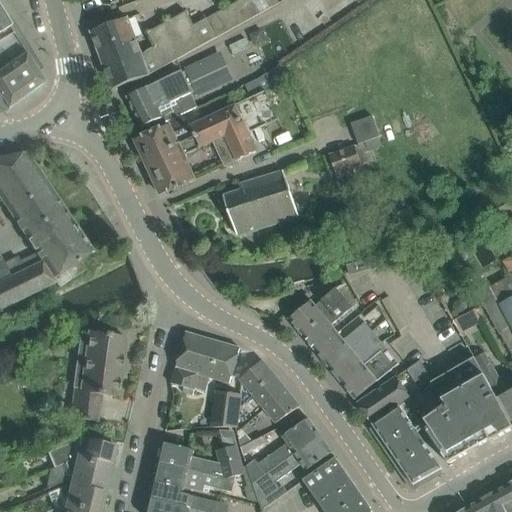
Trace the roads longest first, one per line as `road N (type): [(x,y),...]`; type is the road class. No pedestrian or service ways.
road 1 (tertiary): [(187,294),(281,351),(305,375),(403,511)]
road 2 (residential): [(187,294),(168,331),(127,511)]
road 3 (tertiary): [(68,125),(105,158),(187,294)]
road 4 (tertiary): [(68,125),(69,65),(54,0)]
